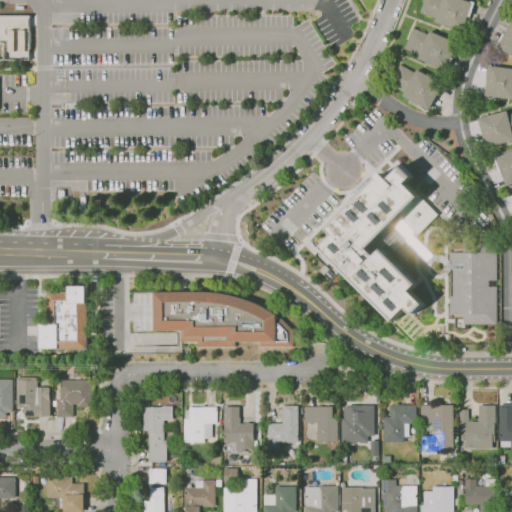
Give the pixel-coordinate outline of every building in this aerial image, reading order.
[(464,31),(435,22),(436,18),(420,13),(424,0),(466,0),(472,2),(472,1),(476,2),(471,17),(469,16),(464,31)] [(511,55),(499,48),(499,49),(496,47),(503,33),(505,34),(511,22),(511,55)] [(446,71),(419,59),(420,55),(405,48),(414,28),(429,34),(431,31),(458,43),(452,57),(454,58),(449,69),(447,68),(446,71)] [(427,111),(420,107),(421,105),(403,96),(405,93),(390,84),(401,64),(416,73),(418,69),(444,84),(429,110),(428,109),(427,111)] [(511,98),(486,96),(488,79),(487,79),(488,65),(511,68),(511,98)] [(511,140),(486,147),(479,118),(508,111),(509,114),(511,113),(511,140)] [(511,184),(507,186),(501,171),(500,172),(494,157),(497,156),(497,157),(511,151),(511,184)] [(321,249),(335,235),(328,228),(379,176),(383,172),(390,179),(404,165),(414,176),(412,178),(417,183),(412,188),(421,196),(439,214),(418,235),(400,217),(370,248),(377,255),(384,249),(419,283),(412,291),(426,304),(415,315),(408,308),(395,321),(321,249)] [(463,253),(463,243),(497,243),(497,324),(464,324),(464,315),(450,315),(450,296),(453,296),(453,269),(450,269),(450,253),(463,253)] [(58,350),(58,349),(41,349),(41,325),(49,324),(48,292),(69,292),(69,286),(87,286),(88,302),(88,350),(58,350)] [(206,292),(213,292),(224,293),(238,296),(247,299),(260,304),(268,309),(278,314),(278,318),(282,318),(294,331),(294,346),(261,347),(261,341),(236,342),(236,347),(198,347),(198,342),(182,342),(182,330),(156,331),(156,292),(206,292)] [(51,417),(25,417),(25,408),(17,408),(17,377),(38,377),(38,387),(49,387),(49,388),(50,388),(51,417)] [(0,379),(14,379),(14,413),(7,413),(7,417),(0,417),(0,379)] [(74,417),(57,417),(57,406),(54,406),(54,401),(57,401),(57,399),(61,399),(61,380),(93,380),(94,407),(80,407),(80,404),(73,404),(74,417)] [(280,449),(268,449),(268,423),(283,423),(283,406),(299,405),(299,442),(280,442),(280,449)] [(368,442),(342,442),(342,417),(344,417),(344,407),(349,407),(349,405),(375,405),(375,436),(368,436),(368,442)] [(384,442),(384,417),(391,417),(391,405),(417,405),(417,424),(410,424),(410,437),(405,437),(405,442),(384,442)] [(454,448),(433,448),(433,438),(427,438),(427,422),(421,422),(421,405),(454,405),(454,448)] [(477,447),(465,448),(465,441),(466,441),(466,440),(461,440),(461,434),(460,434),(460,409),(469,409),(469,422),(479,421),(479,406),(496,405),(496,422),(495,422),(495,442),(493,442),(493,448),(477,449),(477,447)] [(511,448),(511,447),(501,447),(501,441),(500,441),(500,405),(511,405),(511,448)] [(167,462),(150,462),(150,431),(144,431),(144,407),(163,407),(163,406),(173,406),(173,420),(164,420),(164,441),(167,441),(167,462)] [(339,441),(318,442),(318,423),(306,423),(306,407),(313,406),(333,406),(333,418),(338,418),(339,441)] [(205,442),(185,442),(184,407),(217,407),(218,424),(213,424),(213,439),(205,439),(205,442)] [(246,451),(237,451),(237,448),(235,448),(235,442),(225,443),(225,424),(224,424),(224,407),(240,407),(240,424),(245,423),(247,422),(250,422),(252,423),(254,423),(255,449),(246,449),(246,451)] [(340,458),(340,446),(348,445),(348,458),(340,458)] [(498,464),(497,456),(505,455),(505,463),(498,464)] [(165,511),(144,511),(144,500),(150,500),(150,468),(167,468),(167,484),(153,484),(153,488),(165,487),(165,511)] [(225,484),(225,468),(238,468),(238,473),(240,472),(240,480),(239,480),(239,484),(225,484)] [(478,476),(466,475),(466,468),(478,469),(478,476)] [(0,477),(16,477),(17,498),(6,498),(7,508),(0,508),(0,477)] [(64,511),(64,498),(60,498),(60,509),(53,509),(53,498),(48,498),(47,477),(73,477),(73,483),(85,483),(85,497),(84,498),(85,511),(64,511)] [(257,511),(224,511),(224,488),(242,488),(242,479),(257,479),(257,511)] [(391,511),(385,511),(385,499),(382,499),(382,480),(396,479),(396,486),(404,485),(404,486),(417,486),(417,511),(391,511)] [(496,511),(480,511),(480,505),(466,505),(466,487),(466,479),(477,479),(496,479),(496,511)] [(185,511),(185,487),(196,487),(196,480),(216,480),(216,507),(201,507),(201,511),(185,511)] [(305,511),(305,487),(319,487),(319,486),(339,486),(339,511),(305,511)] [(264,511),(264,495),(276,495),(276,487),(297,487),(297,511),(264,511)] [(375,511),(342,511),(342,487),(375,487),(375,511)] [(421,511),(421,505),(424,505),(424,491),(434,491),(434,487),(454,487),(454,509),(454,511),(421,511)] [(511,511),(503,511),(503,504),(503,494),(511,494),(511,511)]
